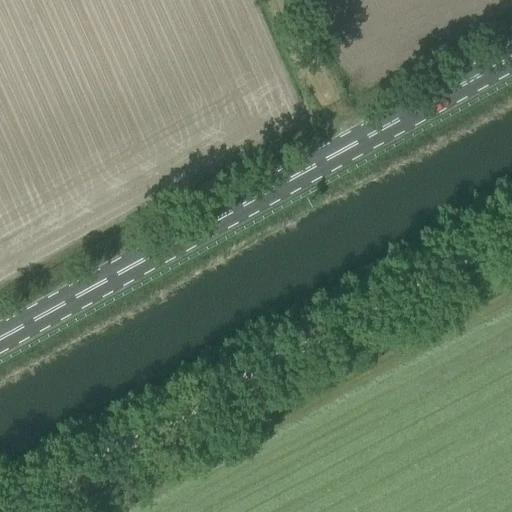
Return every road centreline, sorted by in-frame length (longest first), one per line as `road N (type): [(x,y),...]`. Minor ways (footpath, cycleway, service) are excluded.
road 1 (primary): [(0,341),(511,60)]
road 2 (track): [(511,235),(2,511)]
